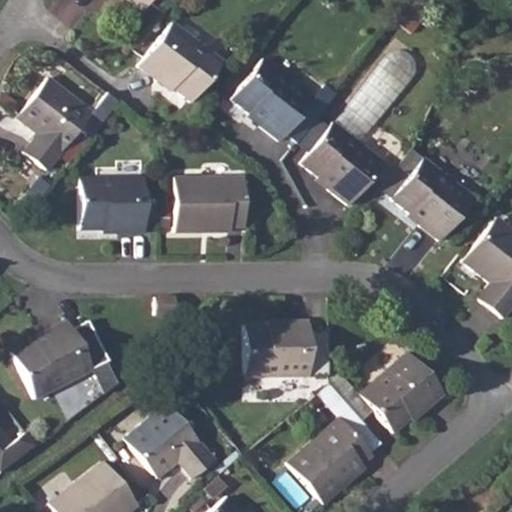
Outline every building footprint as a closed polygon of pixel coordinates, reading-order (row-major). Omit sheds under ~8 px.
[(123,0),(137,11),(143,4),(155,14),(165,0),(123,0)] [(131,68),(152,83),(154,81),(166,91),(183,105),(216,64),(165,25),(131,68)] [(224,102),(243,115),(255,124),(252,127),(273,143),(307,101),(257,61),(224,102)] [(42,79),(14,115),(36,133),(33,136),(19,155),(40,172),(75,128),(87,137),(113,104),(101,94),(86,114),(42,79)] [(294,164),(312,178),(325,188),(322,191),(342,207),(377,163),(327,124),(294,164)] [(385,199),(403,213),(416,222),(414,226),(433,241),(468,198),(417,159),(385,199)] [(75,231),(97,231),(113,231),(112,235),(138,235),(138,180),(75,179),(75,231)] [(168,234),(197,235),(197,230),(222,230),(236,230),(236,179),(168,179),(168,234)] [(511,241),(511,244),(486,224),(457,260),(484,283),(473,299),(498,318),(511,300),(511,241)] [(151,299),(151,315),(170,314),(169,297),(151,299)] [(276,325),(261,326),(239,326),(240,377),(302,376),(301,321),(276,321),(276,325)] [(42,336),(28,343),(7,353),(30,399),(86,371),(61,322),(40,332),(42,336)] [(387,433),(404,418),(415,408),(418,411),(436,394),(401,353),(353,395),(387,433)] [(109,364),(55,388),(65,410),(119,386),(109,364)] [(120,439),(149,474),(169,457),(173,462),(188,480),(210,461),(163,404),(120,439)] [(339,487),(336,482),(355,466),(366,457),(334,419),(282,464),(318,505),(339,487)] [(50,511),(123,511),(132,506),(99,463),(45,504),(50,511)] [(204,511),(234,511),(222,497),(204,511)]
